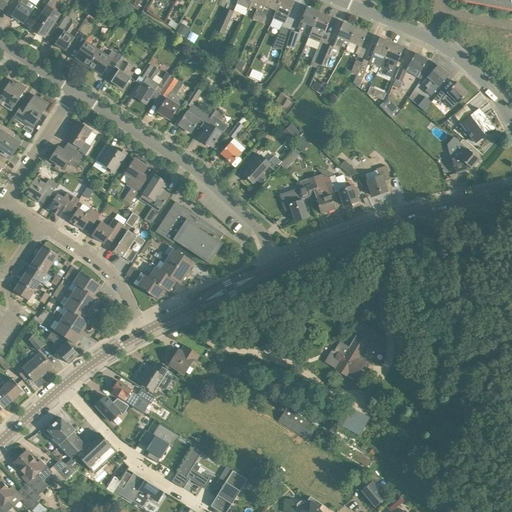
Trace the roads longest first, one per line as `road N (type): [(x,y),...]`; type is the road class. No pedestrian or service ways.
road 1 (residential): [(274,265),(263,235),(214,184),(75,92)]
road 2 (tertiary): [(274,265),(383,220),(511,191)]
road 3 (residential): [(511,121),(457,57),(342,0)]
road 4 (residential): [(201,505),(134,466),(62,387)]
road 5 (residential): [(143,333),(95,261),(37,221)]
road 6 (tertiary): [(143,333),(274,265)]
road 7 (residential): [(4,197),(75,92)]
